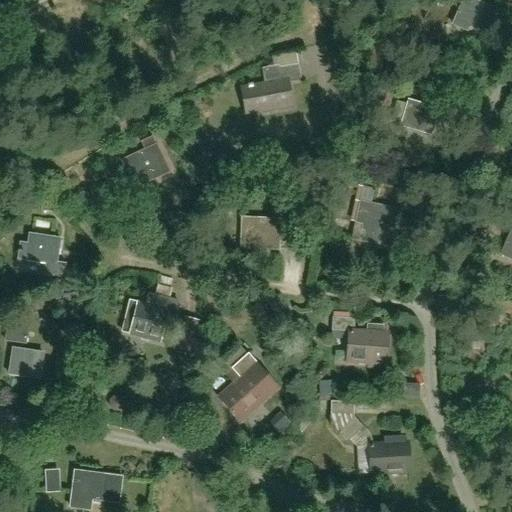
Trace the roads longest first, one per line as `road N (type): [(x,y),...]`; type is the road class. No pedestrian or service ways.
road 1 (track): [(473,511),(437,420),(425,309),(454,185),(511,83)]
road 2 (track): [(0,415),(198,456),(344,511)]
road 3 (track): [(0,188),(99,143),(185,88),(285,45)]
road 4 (track): [(425,309),(122,261)]
